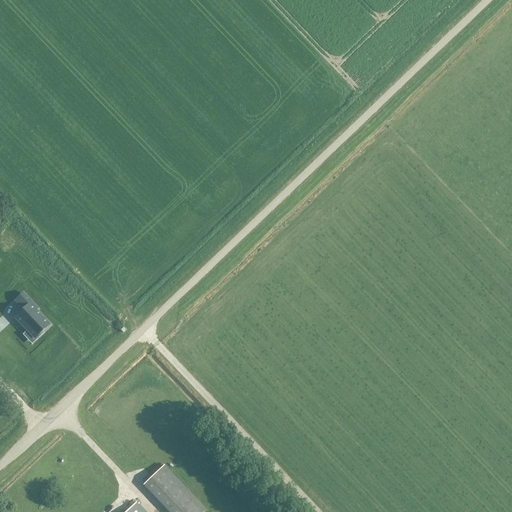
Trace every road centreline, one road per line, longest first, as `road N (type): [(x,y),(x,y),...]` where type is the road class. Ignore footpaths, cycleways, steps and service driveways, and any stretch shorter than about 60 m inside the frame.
road 1 (unclassified): [(0,466),(487,0)]
road 2 (unknown): [(140,331),(313,511)]
road 3 (unknown): [(0,370),(157,511)]
